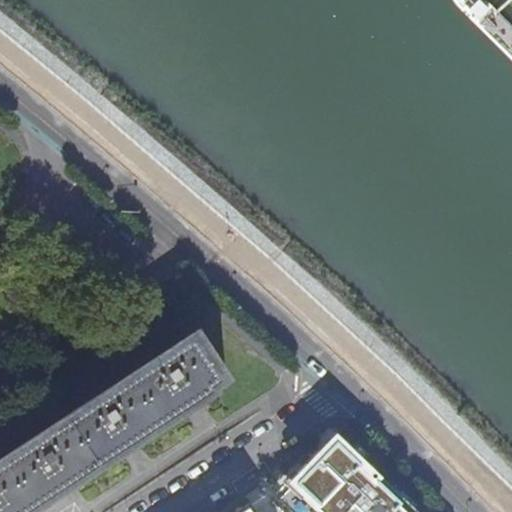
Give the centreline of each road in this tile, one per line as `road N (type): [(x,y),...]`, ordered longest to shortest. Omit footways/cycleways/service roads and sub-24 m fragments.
road 1 (tertiary): [(0,88),(343,383)]
road 2 (residential): [(161,511),(343,383)]
road 3 (tertiary): [(343,383),(472,511)]
